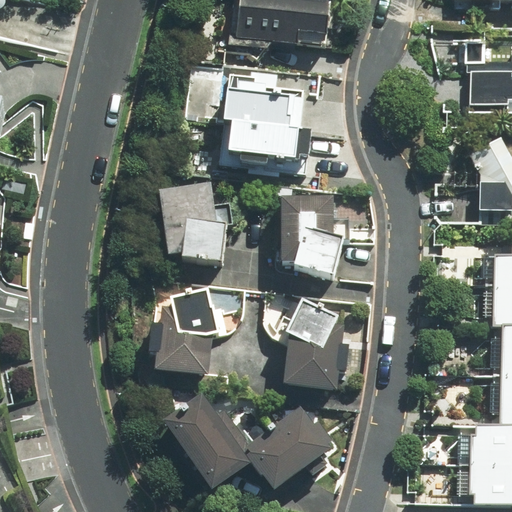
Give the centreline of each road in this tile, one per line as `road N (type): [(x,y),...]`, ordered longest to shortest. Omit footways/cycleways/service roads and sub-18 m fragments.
road 1 (residential): [(118,0),(62,289),(76,439),(109,511)]
road 2 (residential): [(392,0),(367,123),(400,204),(398,332),(362,511)]
